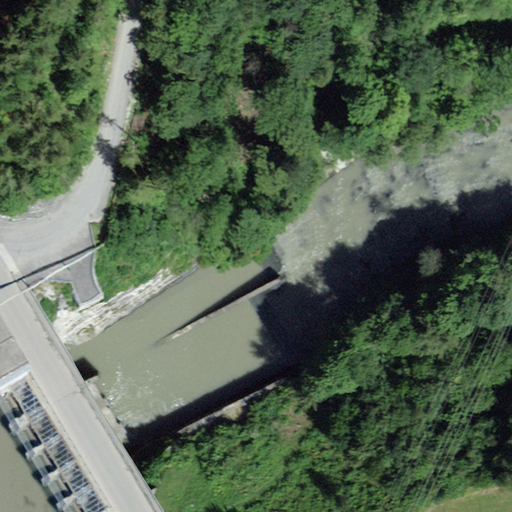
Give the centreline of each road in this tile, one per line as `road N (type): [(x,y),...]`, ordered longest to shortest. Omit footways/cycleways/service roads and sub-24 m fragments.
road 1 (unclassified): [(0,258),(67,235),(96,195),(145,0)]
road 2 (tertiary): [(0,290),(132,511)]
